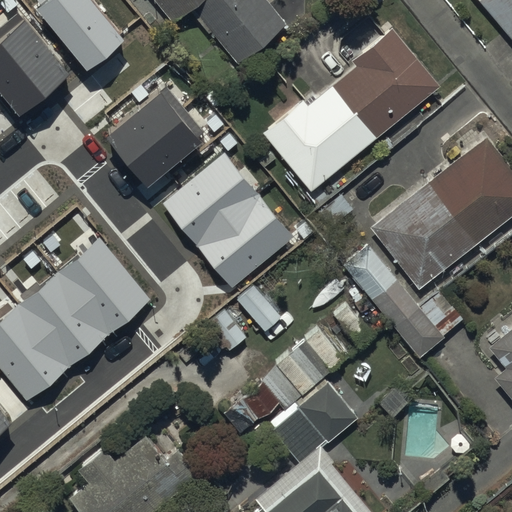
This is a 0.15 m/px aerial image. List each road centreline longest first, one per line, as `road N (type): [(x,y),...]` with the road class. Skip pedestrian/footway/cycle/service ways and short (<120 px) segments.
road 1 (residential): [(422,0),(511,113),(511,453),(441,511)]
road 2 (residential): [(0,172),(44,142),(73,150),(170,268),(183,301),(92,390),(0,460)]
